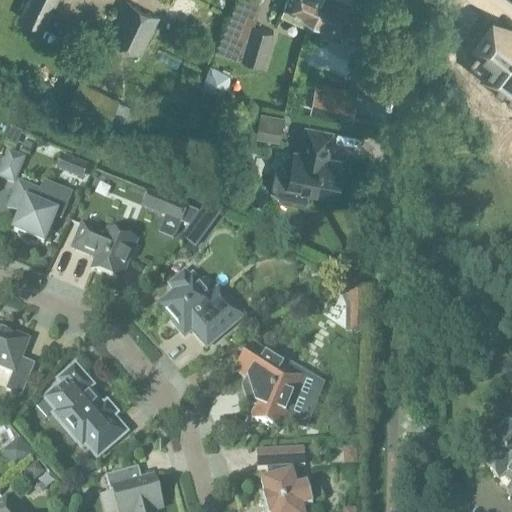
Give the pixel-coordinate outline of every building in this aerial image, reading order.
[(41,23),(51,0),(26,0),(21,13),(41,23)] [(286,0),(282,11),(311,24),(322,0),(286,0)] [(322,0),(311,24),(337,37),(345,20),(366,29),(374,12),(366,9),(369,2),(365,0),(322,0)] [(142,53),(159,16),(126,1),(109,38),(142,53)] [(511,36),(484,19),(467,44),(484,56),(475,71),(482,76),(480,79),(505,96),(508,91),(511,93),(511,36)] [(262,65),(272,31),(251,25),(242,59),(262,65)] [(205,86),(229,95),(237,72),(213,63),(205,86)] [(105,127),(118,100),(79,80),(66,108),(105,127)] [(316,83),(311,108),(346,116),(351,91),(316,83)] [(459,99),(453,107),(470,120),(476,112),(459,99)] [(282,127),(285,116),(260,111),(259,122),(282,127)] [(259,142),(284,146),(287,128),(263,124),(259,142)] [(328,159),(332,134),(306,129),(301,155),(295,154),(289,189),(336,197),(342,162),(328,159)] [(11,132),(4,147),(15,151),(22,137),(11,132)] [(22,159),(8,153),(0,173),(0,177),(13,183),(22,159)] [(64,157),(61,164),(84,173),(87,166),(64,157)] [(43,245),(55,216),(36,208),(41,195),(18,186),(9,209),(21,214),(13,233),(18,235),(17,238),(20,242),(23,244),(28,246),(33,247),(37,246),(38,243),(43,245)] [(511,210),(497,226),(511,238),(511,192),(503,203),(511,210)] [(158,199),(153,211),(178,221),(182,223),(190,226),(199,216),(201,213),(184,206),(159,196),(158,199)] [(201,238),(211,226),(199,216),(190,226),(189,228),(201,238)] [(106,236),(82,227),(72,251),(96,261),(91,272),(119,283),(135,244),(108,233),(106,236)] [(484,239),(476,250),(489,262),(498,251),(484,239)] [(511,258),(503,252),(481,282),(502,300),(511,288),(511,274),(510,273),(511,271),(511,258)] [(199,292),(184,276),(170,288),(175,293),(157,309),(176,330),(183,323),(207,350),(243,318),(219,291),(209,299),(201,290),(199,292)] [(363,323),(363,292),(340,280),(334,292),(346,299),(350,309),(350,323),(363,323)] [(121,292),(110,304),(126,318),(137,305),(121,292)] [(0,385),(7,388),(5,393),(21,399),(34,367),(20,361),(27,343),(0,331),(0,385)] [(284,372),(251,352),(238,374),(248,380),(251,389),(243,392),(248,405),(256,402),(259,411),(254,423),(278,432),(285,416),(300,422),(306,406),(291,400),(293,396),(294,397),(294,396),(293,395),(299,381),(285,373),(286,371),(285,371),(284,372)] [(97,460),(126,435),(88,392),(88,385),(77,372),(70,372),(62,379),(61,386),(44,401),(56,415),(53,417),(81,450),(85,447),(97,460)] [(511,432),(506,426),(474,459),(511,495),(511,432)] [(44,464),(54,455),(45,446),(35,455),(44,464)] [(344,466),(355,465),(354,450),(343,450),(344,466)] [(292,475),(287,476),(285,469),(303,468),(302,452),(265,453),(265,469),(269,481),(260,484),(264,499),(262,499),(265,511),(301,511),(302,511),(312,508),(306,487),(296,490),(292,475)] [(33,481),(42,474),(34,465),(26,472),(33,481)] [(138,484),(134,481),(132,471),(105,478),(109,493),(112,492),(117,511),(155,511),(161,510),(153,480),(138,484)] [(17,511),(6,500),(0,505),(0,511),(17,511)]
